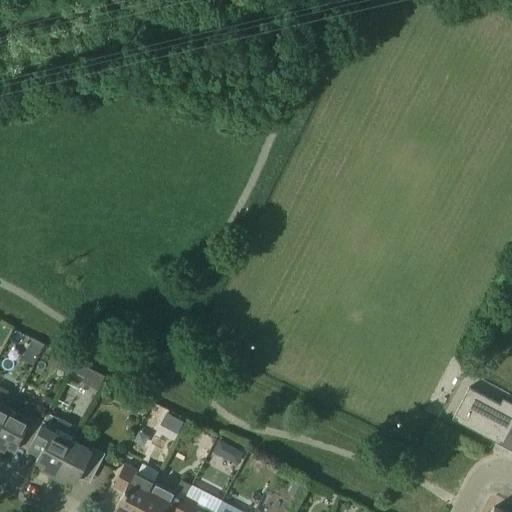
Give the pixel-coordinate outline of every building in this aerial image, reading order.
[(75,360),(71,369),(84,376),(89,368),(75,360)] [(0,428),(18,394),(0,384),(0,428)] [(511,409),(468,387),(452,419),(502,445),(511,450),(511,409)] [(18,394),(0,428),(0,447),(5,450),(7,445),(15,449),(20,439),(30,445),(43,420),(33,415),(39,405),(18,394)] [(52,399),(46,396),(42,403),(48,406),(52,399)] [(43,420),(30,445),(41,451),(36,461),(44,465),(41,469),(54,475),(75,435),(79,427),(60,417),(56,424),(44,418),(43,420)] [(219,439),(212,451),(226,458),(232,446),(219,439)] [(92,450),(73,440),(54,475),(66,482),(69,478),(76,482),(82,472),(92,477),(105,453),(93,446),(92,450)] [(122,511),(138,511),(154,482),(157,477),(138,467),(137,470),(125,464),(114,486),(124,491),(115,508),(122,511)] [(288,492),(299,498),(306,484),(295,479),(288,492)] [(154,482),(138,511),(163,511),(164,511),(176,511),(186,495),(174,489),(173,492),(154,482)] [(192,484),(186,495),(176,511),(215,511),(222,499),(192,484)] [(245,511),(222,499),(215,511),(245,511)]
